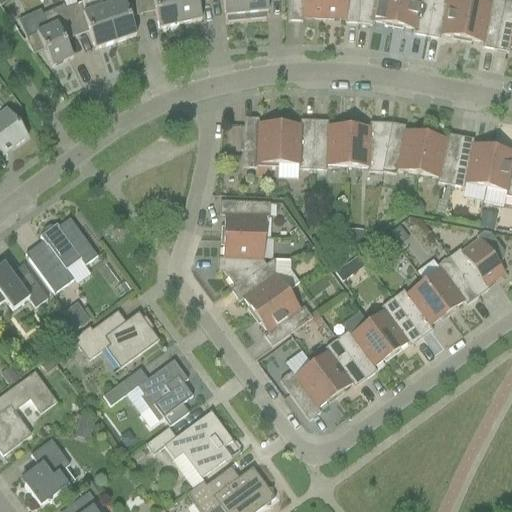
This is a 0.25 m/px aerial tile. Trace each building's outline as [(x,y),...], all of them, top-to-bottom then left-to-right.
[(114,45),(98,0),(85,0),(78,3),(79,6),(64,11),(73,34),(86,29),(94,52),(114,45)] [(127,16),(140,12),(136,0),(120,0),(121,3),(103,9),(99,0),(98,0),(114,45),(135,38),(127,16)] [(172,0),(136,0),(140,12),(153,8),(158,32),(179,27),(172,0)] [(195,0),(172,0),(179,27),(200,23),(195,0)] [(245,22),(243,0),(222,0),(224,19),(226,19),(227,23),(245,22)] [(243,0),(245,22),(265,20),(265,15),(267,15),(265,0),(243,0)] [(323,20),(323,0),(287,0),(288,3),(287,23),(301,24),(302,19),(323,20)] [(357,26),(358,0),(323,0),(323,20),(344,21),(343,25),(357,26)] [(358,0),(357,26),(371,28),(372,24),(392,28),(397,0),(358,0)] [(425,39),(433,0),(397,0),(392,28),(413,32),(412,37),(425,39)] [(461,41),(468,2),(457,0),(433,0),(425,39),(439,42),(440,37),(461,41)] [(494,53),(503,4),(490,1),(489,6),(468,2),(461,41),(481,45),(480,50),(494,53)] [(511,51),(511,5),(503,4),(494,53),(507,55),(508,51),(511,51)] [(61,39),(73,34),(64,11),(63,7),(41,17),(47,30),(25,40),(32,57),(43,52),(51,70),(71,61),(61,39)] [(0,115),(0,156),(1,158),(27,139),(6,111),(0,115)] [(276,167),(278,127),(257,126),(257,121),(243,121),(241,170),(256,171),(255,166),(276,167)] [(311,173),(313,123),(299,123),(299,127),(278,127),(276,167),(297,168),(297,173),(311,173)] [(346,169),(348,129),(327,128),(327,124),(313,123),(311,173),(325,174),(325,169),(346,169)] [(381,176),(391,126),(369,125),(369,130),(348,129),(346,169),(367,170),(367,175),(381,176)] [(416,177),(424,137),(403,133),(404,129),(391,126),(381,176),(381,175),(394,178),(395,173),(416,177)] [(449,188),(459,139),(445,137),(444,141),(424,137),(416,177),(436,181),(435,186),(449,188)] [(484,190),(492,151),(472,147),(473,142),(459,139),(449,188),(462,191),(463,186),(484,190)] [(511,154),(492,151),(484,190),(505,194),(504,199),(511,200),(511,154)] [(223,219),(223,239),(262,241),(263,220),(268,220),(269,206),(219,204),(219,218),(223,219)] [(496,216),(480,213),(476,230),(492,233),(496,216)] [(42,234),(41,238),(39,239),(45,248),(27,261),(53,297),(72,283),(64,273),(78,263),(83,269),(96,259),(68,221),(57,229),(55,227),(53,229),(50,229),(46,229),(44,231),(42,234)] [(361,231),(346,230),(345,248),(361,248),(361,231)] [(481,235),(474,240),(477,244),(461,256),(458,252),(447,260),(477,300),(488,292),(485,288),(502,275),(496,266),(501,262),(502,255),(489,236),(481,235)] [(262,263),(262,261),(262,241),(223,239),(222,260),(217,260),(216,275),(223,275),(233,290),(234,290),(265,268),(264,267),(262,263)] [(305,255),(312,250),(308,244),(301,249),(305,255)] [(477,300),(447,260),(436,268),(439,272),(422,284),(446,317),(463,304),(465,308),(477,300)] [(274,276),(274,263),(272,263),(265,268),(234,290),(233,290),(229,293),(238,304),(242,301),(254,318),(286,295),(274,276)] [(2,266),(0,267),(0,305),(4,303),(11,313),(27,302),(34,311),(47,302),(34,285),(23,294),(2,266)] [(342,269),(334,275),(341,284),(349,279),(342,269)] [(429,329),(446,317),(422,284),(405,297),(402,293),(391,301),(420,341),(432,333),(429,329)] [(298,312),(286,295),(254,318),(266,335),(262,338),(271,350),(311,321),(302,309),(298,312)] [(420,341),(391,301),(380,309),(383,313),(366,326),(390,358),(406,345),(409,349),(420,341)] [(89,326),(75,308),(64,316),(77,335),(89,326)] [(390,358),(366,326),(357,314),(340,327),(346,334),(335,342),(364,382),(375,374),(373,370),(390,358)] [(72,341),(71,342),(87,364),(104,352),(110,348),(117,357),(111,362),(119,372),(141,355),(157,343),(149,332),(152,330),(144,319),(141,321),(137,315),(120,329),(111,318),(91,333),(88,329),(72,341)] [(364,382),(335,342),(324,351),(326,354),(310,367),(333,399),(350,387),(353,390),(364,382)] [(156,375),(136,390),(142,399),(139,401),(147,412),(139,418),(148,431),(162,421),(168,430),(187,416),(181,407),(191,399),(177,380),(182,377),(172,363),(156,375)] [(316,411),(333,399),(310,367),(293,379),(290,375),(278,384),(308,424),(319,415),(316,411)] [(0,399),(0,457),(2,459),(18,447),(30,438),(13,415),(28,403),(39,418),(55,405),(33,375),(5,396),(0,399)] [(109,410),(128,396),(121,385),(101,400),(109,410)] [(151,443),(144,447),(151,457),(162,449),(173,463),(181,457),(199,482),(208,475),(224,463),(217,454),(230,445),(231,445),(232,444),(209,414),(208,414),(208,415),(174,441),(167,431),(151,443)] [(23,488),(34,504),(39,510),(44,506),(50,506),(51,501),(73,485),(63,472),(68,468),(50,444),(30,458),(37,469),(24,478),(23,488)] [(220,511),(259,511),(262,510),(268,510),(269,504),(273,501),(270,497),(271,492),(266,491),(251,471),(232,485),(224,474),(204,488),(202,485),(186,496),(196,511),(214,511),(218,509),(220,511)] [(92,511),(91,510),(96,507),(87,495),(64,511),(92,511)] [(187,511),(181,503),(168,511),(187,511)]
